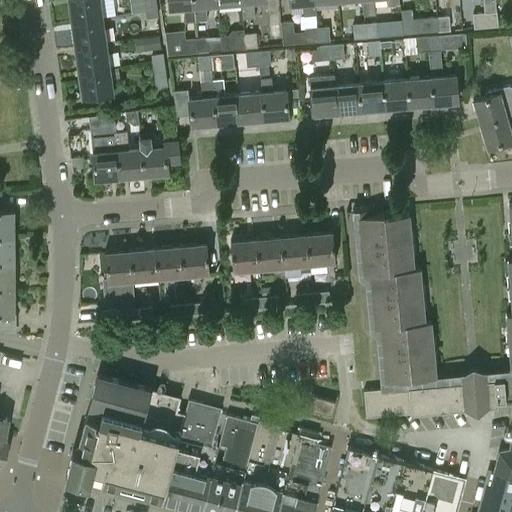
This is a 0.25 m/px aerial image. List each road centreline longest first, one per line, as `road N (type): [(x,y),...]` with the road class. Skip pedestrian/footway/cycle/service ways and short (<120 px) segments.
road 1 (residential): [(62,218),(202,207),(223,182),(396,167),(425,187),(511,177)]
road 2 (residential): [(17,511),(60,320),(62,218)]
road 3 (residential): [(62,218),(33,0)]
